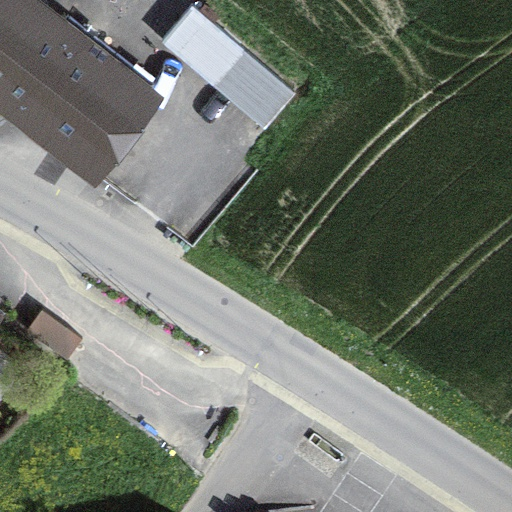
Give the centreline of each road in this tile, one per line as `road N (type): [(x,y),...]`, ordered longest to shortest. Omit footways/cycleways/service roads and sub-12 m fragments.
road 1 (tertiary): [(0,187),(309,372)]
road 2 (tertiary): [(309,372),(511,503)]
road 3 (unclassified): [(309,372),(202,511)]
